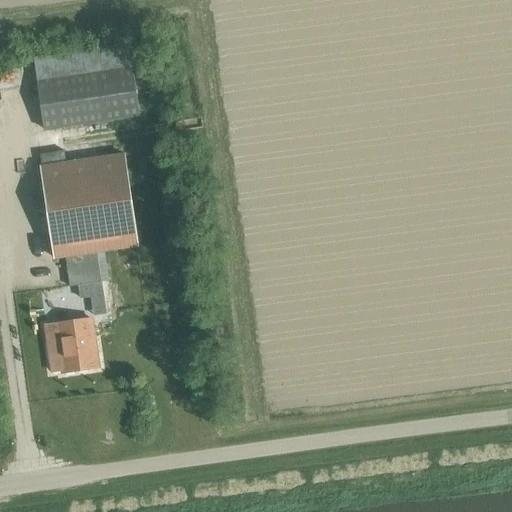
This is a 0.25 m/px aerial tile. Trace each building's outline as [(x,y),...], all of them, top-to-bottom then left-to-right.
[(32,55),(36,81),(131,67),(128,41),(32,55)] [(131,67),(36,81),(44,130),(139,116),(131,67)] [(40,167),(54,259),(136,247),(122,155),(40,167)] [(100,283),(96,253),(64,257),(69,287),(90,284),(100,283)] [(56,341),(46,342),(51,372),(61,371),(61,373),(98,368),(90,319),(54,325),(56,341)]
